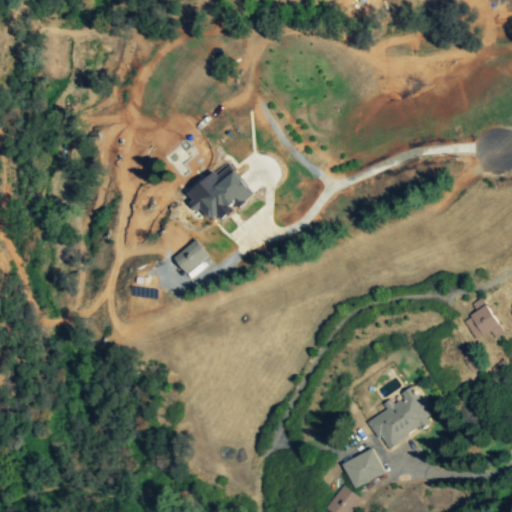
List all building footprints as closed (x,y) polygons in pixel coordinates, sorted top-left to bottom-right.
[(185,194),(197,210),(200,208),(208,220),(215,215),(219,220),(235,208),(236,208),(254,195),(231,165),(218,175),(215,172),(185,194)] [(173,258),(187,274),(209,255),(196,239),(173,258)] [(494,338),(502,334),(485,297),(472,303),(477,313),(464,319),(474,340),(491,332),(494,338)] [(389,451),(429,420),(426,416),(432,412),(413,386),(393,402),(390,399),(383,405),(385,409),(367,422),(389,451)] [(352,488),(384,475),(374,449),(342,462),(352,488)] [(330,511),(351,511),(361,499),(343,485),(325,508),(330,511)]
